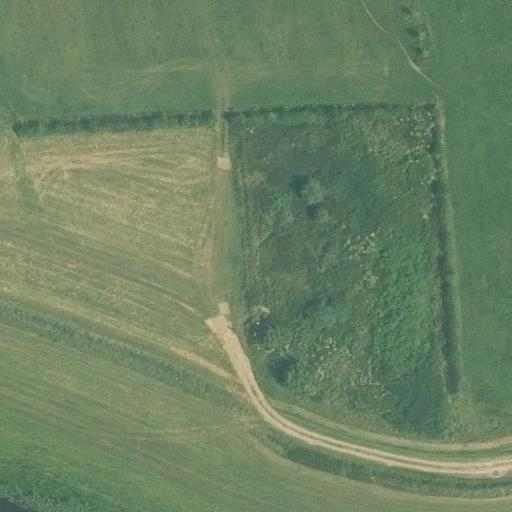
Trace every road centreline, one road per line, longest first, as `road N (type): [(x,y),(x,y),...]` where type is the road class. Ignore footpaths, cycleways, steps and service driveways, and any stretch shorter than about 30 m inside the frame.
road 1 (track): [(0,225),(167,269),(214,290),(238,312),(224,105)]
road 2 (track): [(238,312),(243,371),(264,417),(313,443),(431,468),(511,465)]
